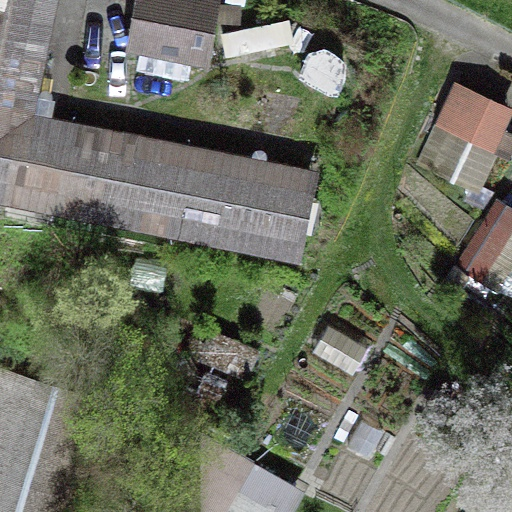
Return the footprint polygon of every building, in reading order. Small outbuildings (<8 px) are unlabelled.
[(57,0),(0,0),(0,202),(301,262),(306,234),(319,236),(325,203),(313,201),(319,171),(36,116),(44,75),(52,77),(56,59),(46,57),(57,0)] [(191,66),(209,69),(217,22),(239,26),(243,5),(245,5),(246,0),(126,0),(121,37),(127,38),(124,53),(138,55),(135,71),(189,80),(191,66)] [(274,22),(220,35),(226,58),(280,44),(274,22)] [(511,127),(508,126),(511,117),(511,107),(454,81),(415,166),(480,195),(498,156),(509,162),(511,154),(511,127)] [(511,206),(496,197),(446,278),(484,302),(493,288),(511,299),(511,206)] [(130,288),(178,295),(183,264),(135,256),(130,288)] [(313,352),(351,376),(367,350),(329,327),(313,352)] [(247,381),(260,352),(211,329),(197,359),(247,381)] [(71,511),(106,399),(0,366),(0,511),(71,511)] [(228,380),(203,372),(194,399),(219,407),(228,380)] [(347,448),(368,459),(382,432),(362,421),(347,448)] [(213,511),(293,511),(305,491),(230,451),(200,505),(213,511)]
